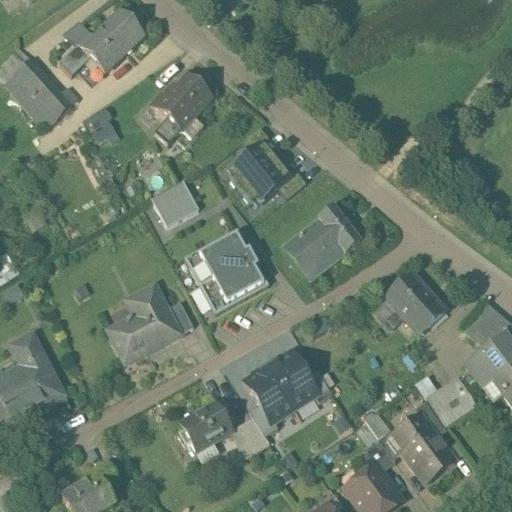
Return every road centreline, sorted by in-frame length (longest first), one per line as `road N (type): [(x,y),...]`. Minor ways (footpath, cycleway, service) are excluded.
road 1 (residential): [(0,478),(340,292),(428,234)]
road 2 (residential): [(428,234),(255,94),(160,0)]
